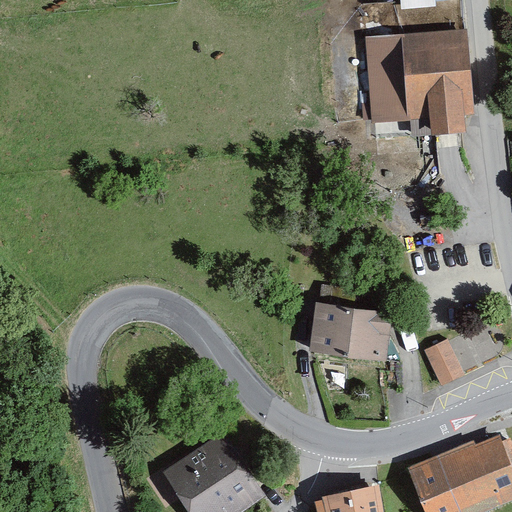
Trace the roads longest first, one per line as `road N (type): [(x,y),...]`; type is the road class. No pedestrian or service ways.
road 1 (tertiary): [(109,511),(81,350),(93,323),(125,303),(179,314),(269,409),(329,446)]
road 2 (unclassified): [(511,250),(484,120),(475,0)]
road 3 (tertiary): [(329,446),(390,442),(511,393)]
